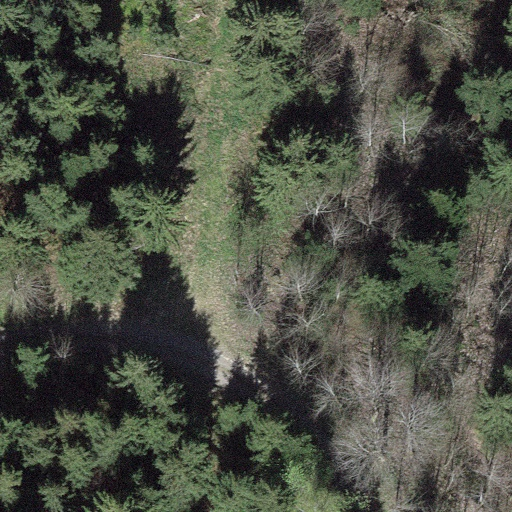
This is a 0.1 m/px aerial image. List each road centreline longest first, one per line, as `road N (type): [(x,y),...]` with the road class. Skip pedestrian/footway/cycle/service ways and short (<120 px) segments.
road 1 (track): [(0,351),(144,339),(206,354),(266,390),(335,458),(368,511)]
road 2 (track): [(206,354),(228,0)]
road 3 (track): [(206,354),(212,511)]
